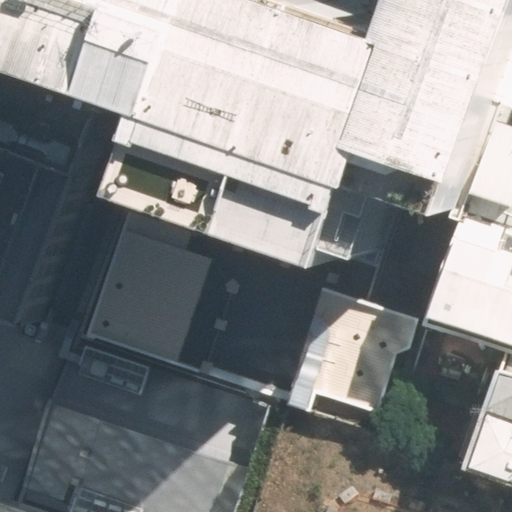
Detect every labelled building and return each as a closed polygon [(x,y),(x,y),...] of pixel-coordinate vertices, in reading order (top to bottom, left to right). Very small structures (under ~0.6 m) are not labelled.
[(511,0),(0,0),(0,46),(174,105),(146,183),(382,267),(407,188),(475,211),(511,106),(511,0)] [(174,105),(0,46),(0,305),(91,339),(95,328),(146,183),(174,105)] [(511,106),(475,211),(438,319),(511,347),(511,106)] [(382,267),(146,183),(95,328),(317,406),(321,393),(371,409),(414,347),(426,316),(375,298),(382,267)] [(0,305),(0,498),(39,511),(253,511),(290,408),(91,339),(0,305)] [(511,353),(491,406),(511,414),(511,353)] [(511,414),(491,406),(468,468),(511,485),(511,414)] [(0,511),(39,511),(0,498),(0,511)]
